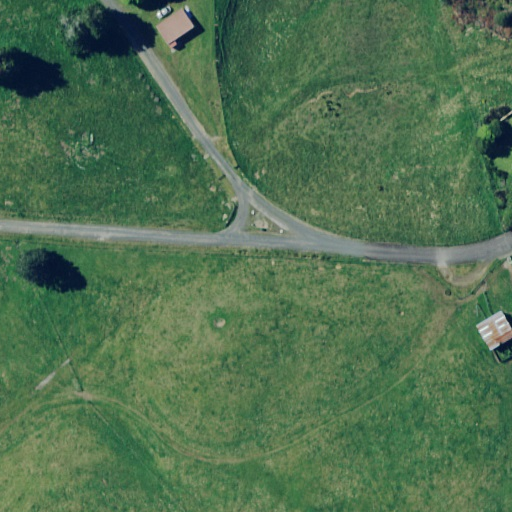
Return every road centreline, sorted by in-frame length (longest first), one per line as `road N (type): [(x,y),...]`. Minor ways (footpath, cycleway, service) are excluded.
road 1 (unclassified): [(0,223),(363,251)]
road 2 (unclassified): [(511,241),(452,257),(363,251)]
